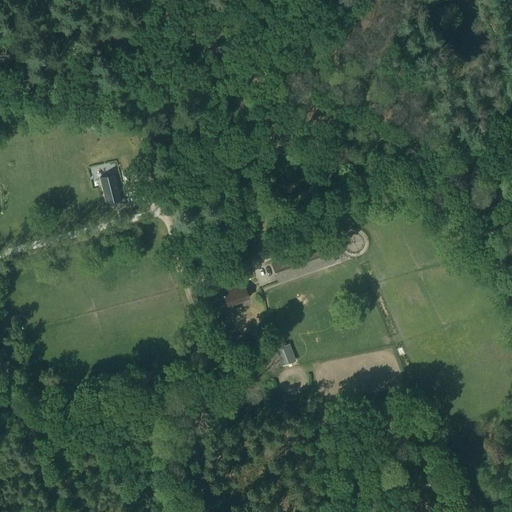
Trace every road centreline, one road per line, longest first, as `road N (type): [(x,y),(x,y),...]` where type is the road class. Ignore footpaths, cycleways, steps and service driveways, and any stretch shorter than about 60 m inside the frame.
road 1 (unknown): [(0,256),(159,210),(188,278)]
road 2 (track): [(0,363),(63,511)]
